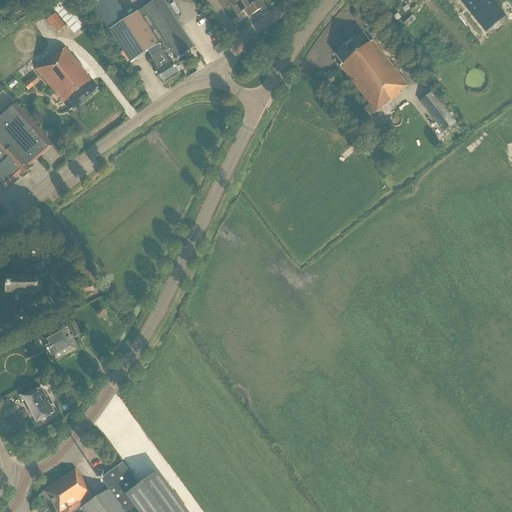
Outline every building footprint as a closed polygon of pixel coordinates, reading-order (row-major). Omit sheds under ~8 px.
[(63,0),(53,9),(74,34),(88,23),(68,0),(63,0)] [(159,45),(157,43),(138,12),(128,19),(115,0),(101,0),(93,5),(109,30),(131,63),(148,52),(158,46),(159,45)] [(162,52),(164,50),(171,62),(194,48),(163,0),(157,0),(138,12),(157,43),(159,45),(158,46),(162,52)] [(239,0),(230,6),(237,16),(248,9),(252,16),(265,7),(260,0),(259,1),(257,0),(239,0)] [(412,0),(405,0),(404,2),(412,9),(417,4),(412,0)] [(505,16),(492,0),(459,0),(486,32),(505,16)] [(132,5),(125,9),(130,15),(136,11),(132,5)] [(266,8),(260,12),(263,16),(269,13),(266,8)] [(55,14),(47,21),(57,34),(66,27),(55,14)] [(43,35),(50,31),(44,22),(37,25),(43,35)] [(370,43),(363,34),(357,38),(353,38),(341,47),(341,50),(335,55),(342,65),(340,66),(370,105),(363,110),(369,118),(376,113),(401,94),(399,92),(407,86),(372,41),(370,43)] [(171,62),(164,50),(162,52),(158,46),(148,52),(152,58),(150,59),(149,59),(149,60),(157,72),(163,82),(178,72),(171,62)] [(65,49),(58,55),(56,53),(36,69),(70,111),(98,89),(65,49)] [(483,68),(482,70),(475,65),(463,80),(479,92),(493,76),(483,68)] [(36,76),(30,81),(34,86),(40,81),(36,76)] [(21,82),(24,88),(31,84),(27,78),(21,82)] [(432,92),(420,101),(443,132),(456,123),(432,92)] [(53,146),(15,104),(0,118),(0,182),(6,189),(6,188),(20,176),(21,178),(24,178),(27,175),(27,172),(34,166),(32,164),(48,151),(53,146)] [(5,293),(34,294),(41,289),(41,282),(36,277),(6,276),(6,282),(5,287),(5,293)] [(73,323),(67,326),(68,326),(64,328),(42,339),(54,361),(75,349),(67,333),(70,331),(74,339),(80,336),(73,323)] [(48,401),(50,400),(48,396),(46,397),(42,389),(37,391),(37,390),(23,397),(37,424),(51,416),(50,416),(55,413),(48,401)] [(101,479),(109,489),(94,500),(82,508),(84,511),(188,511),(159,471),(139,485),(123,463),(101,479)] [(94,500),(91,495),(86,487),(87,486),(75,469),(44,491),(58,511),(68,511),(69,510),(79,503),(82,508),(94,500)]
